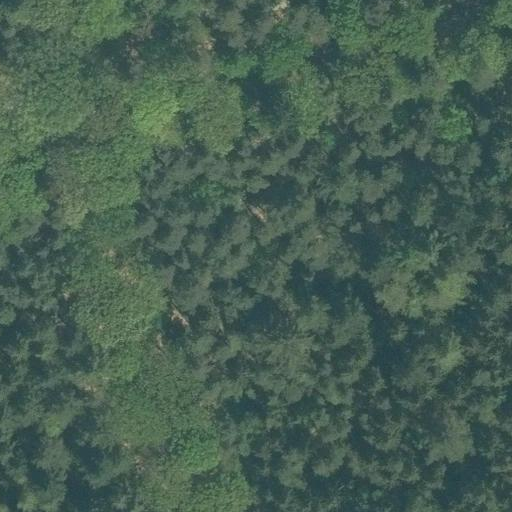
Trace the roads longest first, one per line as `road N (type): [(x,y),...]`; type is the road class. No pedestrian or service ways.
road 1 (track): [(0,162),(65,119),(110,102),(511,10)]
road 2 (track): [(196,511),(81,143),(72,38)]
